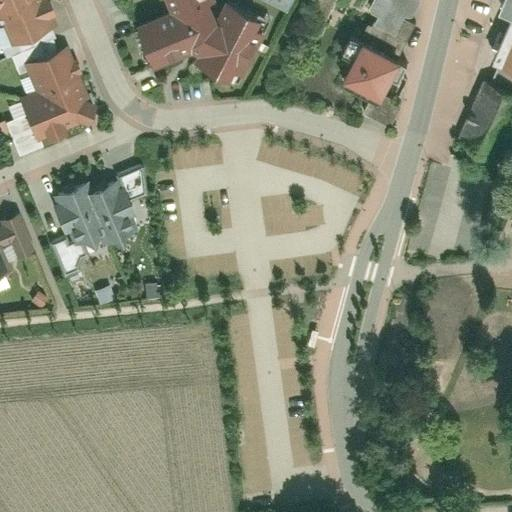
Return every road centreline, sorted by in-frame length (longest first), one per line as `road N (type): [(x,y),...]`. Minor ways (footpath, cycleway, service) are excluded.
road 1 (residential): [(143,115),(278,113),(406,151)]
road 2 (tertiary): [(338,384),(406,151)]
road 3 (tertiary): [(406,151),(449,0)]
road 4 (residential): [(0,175),(143,115)]
road 5 (residential): [(77,0),(110,80),(143,115)]
road 6 (tertiary): [(338,384),(341,434),(367,511)]
